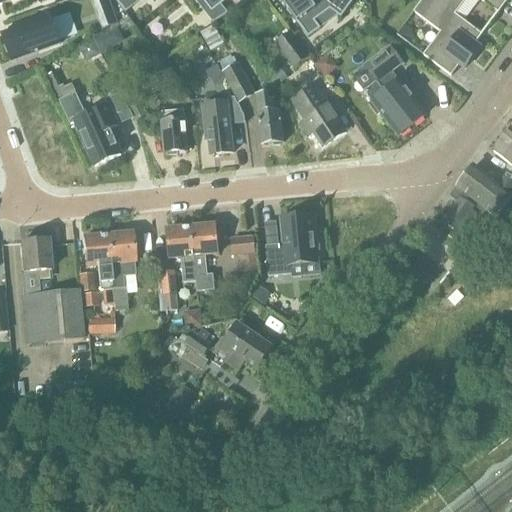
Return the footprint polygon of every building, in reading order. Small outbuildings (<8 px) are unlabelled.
[(0,0),(0,8),(22,0),(37,0),(39,5),(52,0),(0,0)] [(105,29),(116,25),(106,0),(102,0),(95,3),(105,29)] [(148,0),(149,0),(148,0),(198,0),(210,15),(230,0),(148,0)] [(354,0),(290,0),(294,5),(284,12),(306,42),(318,33),(312,25),(328,14),(339,22),(354,0)] [(454,17),(431,0),(423,0),(413,14),(440,34),(423,57),(451,78),(459,67),(464,70),(466,67),(463,65),(467,60),(470,63),(479,50),(475,46),(482,36),(455,16),(454,17)] [(431,0),(454,17),(455,16),(466,0),(478,0),(498,15),(507,2),(503,0),(431,0)] [(60,46),(51,19),(2,37),(11,63),(60,46)] [(223,45),(212,27),(199,35),(209,53),(223,45)] [(119,32),(95,44),(101,57),(126,45),(119,32)] [(289,37),(276,47),(294,72),(308,62),(289,37)] [(101,57),(95,44),(94,42),(80,50),(86,63),(89,64),(101,57)] [(425,118),(399,84),(392,74),(404,65),(391,48),(364,68),(376,85),(364,94),(371,104),(368,107),(376,119),(380,116),(398,139),(425,118)] [(165,92),(176,83),(164,67),(153,75),(165,92)] [(239,67),(223,76),(238,104),(254,96),(239,67)] [(279,68),(267,77),(275,87),(287,78),(279,68)] [(106,104),(84,115),(75,95),(70,87),(64,90),(63,87),(59,89),(52,75),(46,78),(58,103),(70,127),(75,124),(78,132),(94,168),(121,158),(108,130),(117,126),(132,119),(119,93),(105,101),(106,104)] [(314,88),(291,103),(304,124),(300,127),(309,140),(313,137),(322,151),(345,135),(314,88)] [(134,90),(121,95),(136,125),(148,119),(134,90)] [(277,97),(255,99),(261,147),(273,146),(275,148),(279,148),(281,145),(283,145),(280,116),(277,116),(276,107),(278,107),(277,97)] [(183,113),(160,115),(161,125),(160,126),(163,156),(166,156),(166,159),(177,158),(177,155),(187,154),(185,123),(184,123),(183,113)] [(228,113),(203,116),(204,125),(205,143),(208,142),(210,157),(233,155),(230,122),(229,122),(228,113)] [(511,128),(493,153),(511,168),(511,128)] [(511,180),(507,177),(498,188),(474,168),(450,199),(457,205),(442,224),(454,233),(449,239),(464,251),(467,248),(473,253),(486,239),(494,232),(495,230),(489,225),(488,227),(480,221),(486,212),(496,219),(511,199),(511,180)] [(279,219),(282,249),(266,250),(268,280),(317,276),(312,217),(279,219)] [(214,228),(190,230),(195,284),(196,296),(214,294),(213,275),(205,276),(203,258),(217,257),(214,228)] [(195,284),(190,230),(167,232),(169,261),(181,260),(182,273),(185,273),(186,285),(195,284)] [(135,278),(133,265),(134,265),(131,235),(107,238),(114,313),(127,312),(125,289),(123,290),(122,279),(135,278)] [(252,237),(230,240),(232,258),(254,255),(252,237)] [(114,313),(107,238),(83,240),(86,269),(97,268),(98,280),(101,280),(102,293),(112,292),(114,313)] [(486,239),(473,253),(486,265),(499,252),(486,239)] [(47,243),(20,245),(22,275),(37,274),(38,282),(48,281),(47,273),(50,273),(47,243)] [(173,273),(160,274),(162,298),(164,314),(177,313),(175,297),(173,273)] [(93,293),(92,275),(77,277),(79,294),(93,293)] [(98,315),(96,293),(81,295),(83,316),(98,315)] [(78,294),(22,299),(27,347),(83,341),(78,294)] [(199,313),(184,315),(185,330),(201,328),(199,313)] [(112,322),(87,323),(88,336),(113,334),(112,322)] [(236,326),(219,350),(228,356),(223,363),(238,374),(245,364),(257,372),(272,350),(236,326)] [(184,345),(186,347),(202,357),(209,348),(203,344),(208,337),(200,333),(196,339),(190,335),(187,341),(184,345)] [(184,345),(187,341),(181,337),(176,344),(169,339),(162,348),(180,360),(187,350),(185,349),(186,347),(184,345)] [(178,411),(183,414),(195,396),(190,393),(178,411)]
